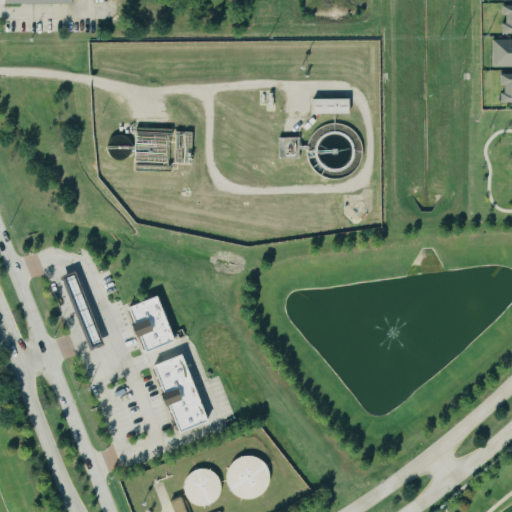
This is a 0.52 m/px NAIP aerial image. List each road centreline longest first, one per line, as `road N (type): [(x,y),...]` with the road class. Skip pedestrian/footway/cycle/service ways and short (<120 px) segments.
road 1 (secondary): [(103,511),(0,250)]
road 2 (secondary): [(511,382),(433,455),(353,511)]
road 3 (secondary): [(0,330),(72,511)]
road 4 (secondary): [(404,511),(511,426)]
